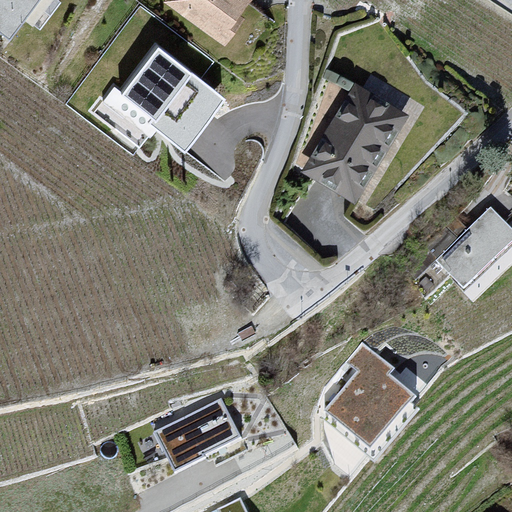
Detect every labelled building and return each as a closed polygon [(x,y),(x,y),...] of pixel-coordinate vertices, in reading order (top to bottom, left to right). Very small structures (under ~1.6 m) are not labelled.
[(31,0),(0,0),(0,28),(7,34),(31,0)] [(163,0),(159,6),(219,50),(240,23),(233,19),(247,1),(244,0),(163,0)] [(225,90),(157,38),(98,115),(139,145),(154,125),(182,146),(225,90)] [(355,82),(303,172),(357,203),(410,114),(355,82)] [(434,270),(459,296),(511,246),(511,241),(486,216),(463,236),(466,241),(434,270)] [(358,373),(328,409),(370,443),(410,394),(387,375),(394,366),(362,340),(345,362),(358,373)] [(220,398),(156,430),(175,468),(239,437),(220,398)] [(219,509),(220,511),(248,511),(241,498),(219,509)]
